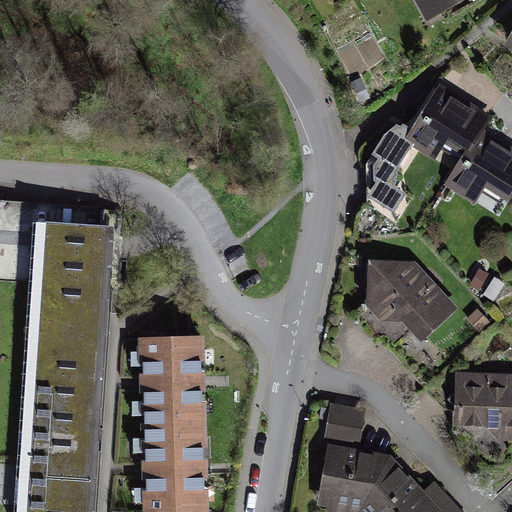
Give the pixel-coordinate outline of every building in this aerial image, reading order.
[(419,0),(435,27),(482,0),(419,0)] [(495,126),(445,93),(420,129),(403,120),(373,158),(374,184),(366,204),(408,230),(445,167),(459,176),(454,188),(483,209),(488,200),(509,212),(511,207),(511,156),(488,141),(495,126)] [(119,227),(43,222),(37,298),(19,511),(96,511),(99,483),(102,445),(104,407),(107,369),(110,332),(113,294),(116,256),(119,227)] [(422,269),(376,265),(373,311),(383,323),(407,325),(425,344),(456,317),(422,269)] [(216,511),(214,342),(148,343),(150,511),(216,511)] [(511,379),(463,380),(463,443),(511,442),(511,379)] [(366,422),(335,417),(330,446),(362,451),(366,422)] [(394,460),(333,455),(325,511),(451,511),(434,487),(427,495),(406,469),(394,460)]
